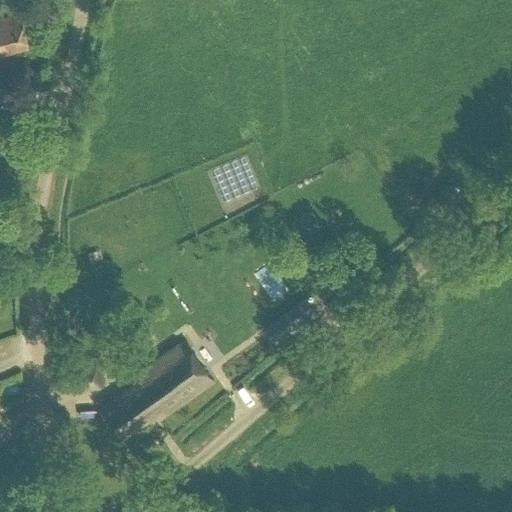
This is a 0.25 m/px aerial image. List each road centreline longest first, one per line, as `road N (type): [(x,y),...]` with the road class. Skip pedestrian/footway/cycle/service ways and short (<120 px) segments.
road 1 (unclassified): [(47,511),(36,241),(81,0)]
road 2 (unclassified): [(137,511),(511,190)]
